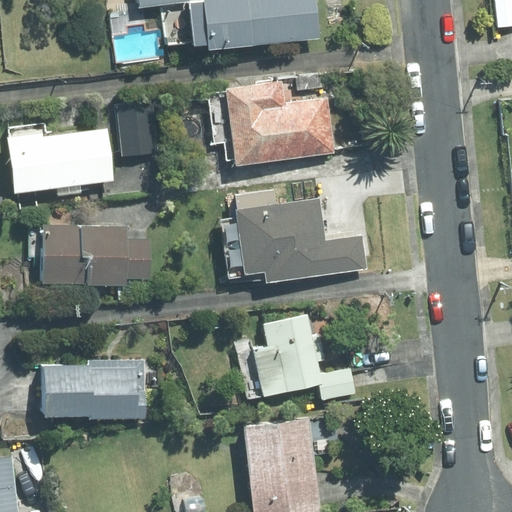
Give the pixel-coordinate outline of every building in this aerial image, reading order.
[(311,0),(186,0),(184,0),(190,52),(316,38),(311,0)] [(157,12),(107,14),(109,60),(159,58),(157,12)] [(235,165),(332,153),(325,96),(283,102),(281,80),(226,88),(235,165)] [(153,100),(116,104),(120,155),(157,151),(153,100)] [(14,193),(112,182),(106,130),(43,136),(42,133),(8,136),(14,193)] [(316,213),(323,180),(263,188),(260,201),(235,196),(230,217),(214,214),(206,253),(223,256),(221,261),(307,279),(320,214),(316,213)] [(148,279),(148,240),(125,240),(125,228),(41,226),(40,285),(124,287),(124,279),(148,279)] [(316,336),(311,315),(267,324),(272,349),(258,352),(268,397),(323,385),(325,399),(358,396),(355,370),(324,374),(321,362),(328,361),(322,334),(316,336)] [(39,362),(40,413),(83,413),(83,416),(131,414),(130,363),(84,364),(83,361),(39,362)] [(288,511),(318,508),(307,415),(242,424),(252,511),(288,511)] [(0,511),(13,511),(8,455),(0,455),(0,511)]
